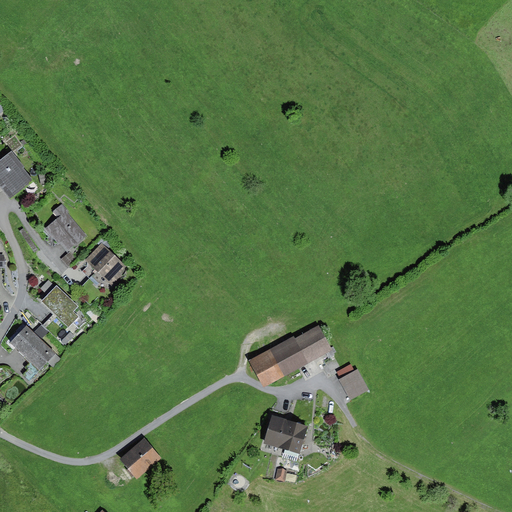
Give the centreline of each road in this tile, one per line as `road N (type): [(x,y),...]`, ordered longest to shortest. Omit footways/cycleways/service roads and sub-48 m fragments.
road 1 (residential): [(0,433),(56,458),(96,461),(234,377),(274,393),(329,391),(342,402)]
road 2 (track): [(342,402),(377,452),(497,511)]
road 3 (residential): [(0,335),(24,279),(0,214)]
